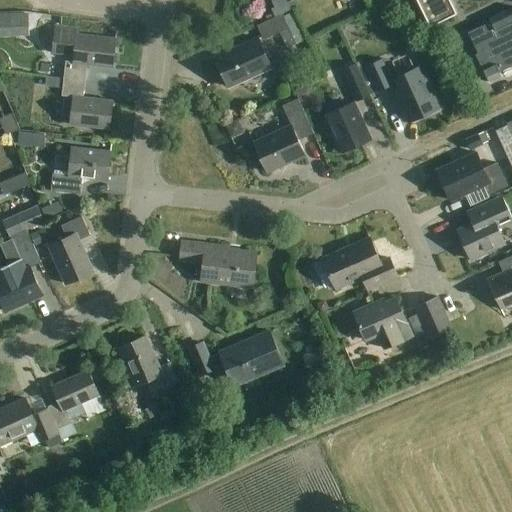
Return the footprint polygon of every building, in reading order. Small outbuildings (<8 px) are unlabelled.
[(416,0),(430,27),(457,14),(450,0),(416,0)] [(511,7),(489,19),(490,22),(467,33),(477,54),(475,55),(489,84),(503,77),(500,72),(511,66),(511,7)] [(282,14),(257,26),(263,40),(288,28),(295,44),(305,40),(292,12),(283,16),(282,14)] [(16,35),(30,37),(32,20),(18,18),(16,35)] [(64,79),(85,82),(87,65),(113,67),(116,39),(79,35),(79,29),(55,27),(52,53),(73,55),(73,62),(66,61),(64,79)] [(271,68),(258,39),(215,58),(228,87),(271,68)] [(356,64),(371,95),(392,86),(409,123),(439,109),(420,67),(391,80),(382,60),(366,67),(363,60),(356,64)] [(371,95),(356,64),(342,70),(356,102),(371,95)] [(59,78),(45,77),(44,86),(58,88),(59,78)] [(85,82),(64,79),(62,96),(73,98),(70,125),(110,129),(113,101),(84,98),(85,82)] [(313,134),(301,107),(297,98),(282,105),(291,126),(253,144),(266,173),(305,155),(298,140),(313,134)] [(371,140),(353,104),(326,116),(344,153),(371,140)] [(465,140),(470,151),(483,145),(478,134),(465,140)] [(81,195),(83,178),(108,180),(111,152),(72,148),(69,175),(53,174),(51,191),(81,195)] [(508,185),(501,171),(497,162),(483,169),(476,153),(437,170),(451,200),(485,185),(489,194),(508,185)] [(473,224),(458,231),(471,260),(505,245),(497,228),(511,221),(511,220),(501,197),(468,212),(473,224)] [(26,231),(27,231),(45,223),(37,206),(2,221),(10,238),(11,237),(26,231)] [(90,236),(81,217),(61,227),(67,239),(49,248),(66,285),(94,272),(80,241),(90,236)] [(21,259),(0,268),(0,301),(5,312),(42,295),(30,267),(41,262),(27,231),(26,231),(11,237),(21,259)] [(380,263),(371,242),(370,238),(322,259),(335,288),(363,276),(368,287),(396,275),(389,259),(380,263)] [(253,287),(257,253),(229,250),(229,247),(182,241),(180,259),(203,262),(201,281),(253,287)] [(511,254),(504,258),(509,270),(486,280),(499,308),(511,302),(511,254)] [(438,296),(414,307),(428,340),(453,329),(438,296)] [(396,298),(386,303),(384,300),(353,314),(365,341),(378,336),(383,349),(413,335),(396,298)] [(283,365),(269,332),(219,354),(220,356),(209,361),(202,345),(190,350),(201,377),(213,371),(212,370),(224,365),(234,387),(283,365)] [(178,383),(169,364),(160,368),(146,336),(118,348),(135,386),(157,376),(163,390),(178,383)] [(309,375),(326,369),(318,349),(302,355),(309,375)] [(49,408),(58,429),(72,423),(69,418),(80,413),(76,405),(99,395),(89,371),(53,387),(59,402),(48,407),(49,408)] [(60,434),(58,429),(49,408),(33,415),(26,399),(0,410),(0,445),(34,430),(40,443),(60,434)]
